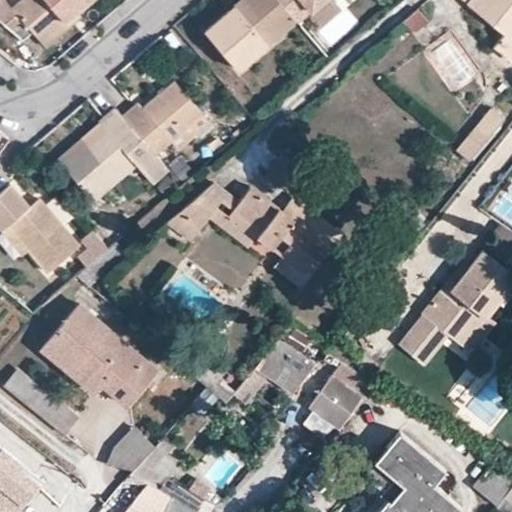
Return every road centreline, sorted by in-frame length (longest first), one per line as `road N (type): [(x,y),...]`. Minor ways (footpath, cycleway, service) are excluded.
road 1 (residential): [(0,100),(26,103),(66,86),(166,0)]
road 2 (unknown): [(422,0),(268,122)]
road 3 (unknown): [(511,141),(428,263)]
